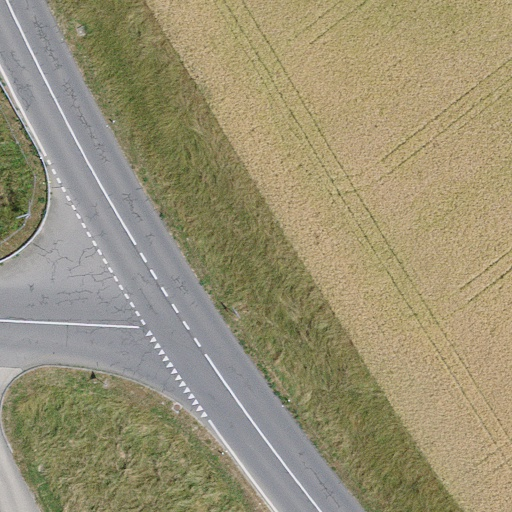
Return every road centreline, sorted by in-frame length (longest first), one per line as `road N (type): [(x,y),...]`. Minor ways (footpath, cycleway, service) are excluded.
road 1 (tertiary): [(174,321),(67,137),(5,0)]
road 2 (tertiary): [(174,321),(324,511)]
road 3 (tertiary): [(0,317),(174,321)]
